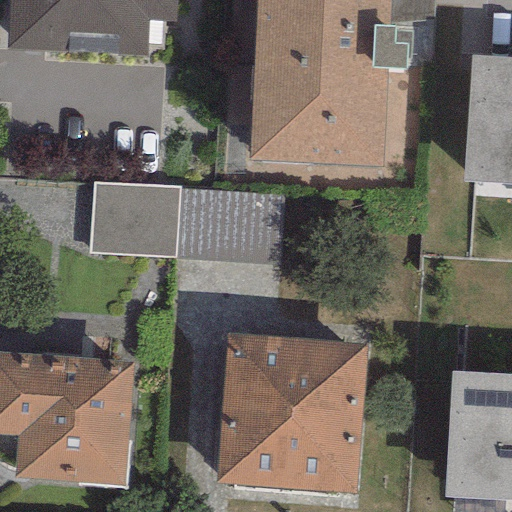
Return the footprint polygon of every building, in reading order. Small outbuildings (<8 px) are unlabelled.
[(174,22),(175,0),(6,0),(3,48),(144,57),(146,20),(174,22)] [(254,0),(247,159),(414,167),(419,62),(409,62),(411,28),(386,26),(387,0),(254,0)] [(432,0),(387,0),(386,26),(411,28),(411,21),(431,20),(432,0)] [(511,59),(469,56),(461,183),(511,186),(511,59)] [(177,191),(177,188),(91,184),(87,254),(173,259),(177,191)] [(279,266),(282,196),(177,191),(173,259),(279,266)] [(352,496),(365,345),(225,334),(213,484),(352,496)] [(130,362),(0,353),(0,436),(15,438),(13,479),(122,486),(130,362)] [(511,374),(449,371),(442,496),(511,499),(511,374)]
